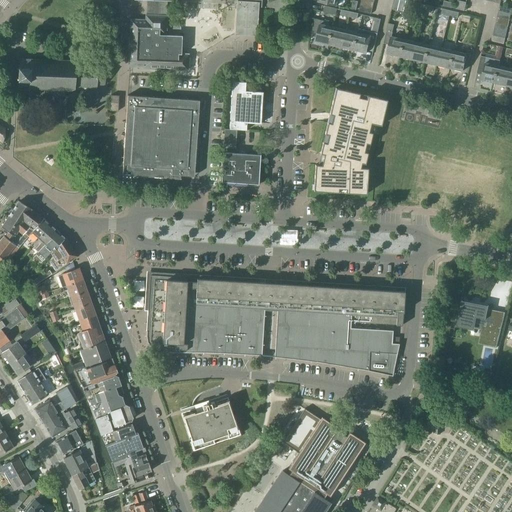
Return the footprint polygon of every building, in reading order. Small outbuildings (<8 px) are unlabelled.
[(140,0),(146,0),(146,7),(146,15),(145,15),(145,20),(144,20),(132,20),(130,20),(130,21),(130,34),(129,34),(129,53),(129,65),(128,65),(128,67),(130,67),(141,67),(143,67),(143,69),(145,69),(145,68),(155,69),(157,69),(170,69),(170,70),(171,70),(171,69),(186,70),(187,70),(187,68),(188,56),(188,54),(186,54),(181,54),(181,36),(165,35),(166,17),(166,16),(166,1),(174,1),(174,0),(140,0)] [(179,0),(180,1),(197,2),(236,5),(236,11),(235,19),(235,27),(234,35),(256,36),(257,28),(258,12),(258,2),(257,0),(179,0)] [(361,0),(360,6),(372,9),(374,3),(361,0)] [(402,0),(399,0),(397,11),(403,13),(406,1),(402,0)] [(412,2),(406,1),(403,13),(409,14),(412,2)] [(456,9),(464,11),(466,3),(465,2),(458,1),(457,4),(456,9)] [(324,6),(323,12),(335,15),(337,9),(324,6)] [(372,9),(360,6),(359,11),(371,14),(372,9)] [(499,6),(498,12),(510,15),(511,9),(499,6)] [(498,12),(497,18),(509,21),(510,15),(498,12)] [(497,18),(495,24),(508,27),(509,21),(497,18)] [(317,42),(329,44),(333,27),(321,25),(320,24),(316,41),(317,42)] [(495,24),(494,29),(506,32),(508,27),(495,24)] [(340,47),(341,47),(345,30),(344,30),(333,27),(329,44),(333,45),(332,46),(334,47),(334,45),(340,47)] [(494,29),(493,35),(505,38),(506,32),(494,29)] [(342,47),(354,50),(358,33),(346,31),(346,30),(345,30),(341,47),(342,48),(342,47)] [(400,57),(404,40),(393,37),(391,37),(392,33),(386,31),(383,44),(389,45),(387,54),(389,54),(395,55),(395,57),(396,57),(396,55),(400,56),(400,57)] [(358,33),(354,50),(358,51),(357,52),(358,52),(359,51),(365,52),(365,53),(366,53),(368,45),(374,46),(377,34),(371,32),(370,36),(369,36),(358,33)] [(505,38),(493,35),(491,41),(503,44),(505,38)] [(411,60),(413,60),(417,43),(416,42),(415,43),(404,40),(400,57),(412,59),(411,60)] [(414,60),(425,63),(429,46),(417,43),(418,43),(417,43),(413,60),(414,60)] [(436,65),(437,66),(440,56),(441,48),(440,48),(429,46),(425,63),(436,65)] [(438,66),(450,68),(454,52),(442,49),(441,48),(440,56),(437,66),(438,66)] [(454,52),(450,68),(451,68),(454,69),(454,70),(455,71),(455,69),(461,71),(463,71),(465,63),(471,64),(474,52),(468,50),(467,54),(465,54),(454,52)] [(67,92),(68,92),(69,91),(70,91),(70,92),(72,91),(71,91),(74,90),(75,89),(74,89),(75,87),(96,88),(97,66),(75,65),(76,64),(76,63),(75,63),(73,61),(72,60),(72,61),(70,61),(70,60),(68,60),(68,61),(61,61),(62,59),(60,59),(60,61),(54,60),(54,59),(53,59),(53,60),(46,60),(46,59),(45,59),(45,60),(38,60),(38,59),(37,59),(37,60),(31,59),(31,58),(30,58),(29,60),(23,59),(23,58),(22,58),(22,59),(17,59),(17,60),(18,60),(18,66),(18,68),(16,68),(16,70),(18,70),(18,78),(15,78),(15,80),(17,80),(17,83),(18,83),(17,88),(16,88),(16,89),(20,89),(20,90),(21,90),(21,89),(28,89),(28,91),(29,91),(29,89),(36,90),(36,91),(37,91),(37,90),(43,90),(43,91),(45,91),(45,90),(51,90),(51,91),(52,92),(52,90),(59,91),(59,92),(60,92),(60,91),(67,91),(67,92)] [(499,62),(480,58),(477,73),(483,74),(481,80),(483,80),(489,81),(489,83),(490,83),(490,82),(494,83),(498,66),(499,62)] [(510,69),(498,66),(494,83),(506,86),(507,86),(511,69),(510,69)] [(224,130),(236,131),(236,130),(246,130),(246,123),(260,124),(260,123),(261,103),(262,93),(262,92),(245,91),(245,83),(245,82),(232,81),(232,82),(231,90),(231,91),(230,120),(229,120),(229,121),(229,129),(229,130),(224,130)] [(345,192),(345,193),(362,194),(362,193),(362,187),(366,187),(367,169),(368,168),(370,169),(380,126),(387,100),(335,88),(329,114),(333,115),(331,123),(327,122),(327,123),(324,134),(322,142),(320,154),(323,154),(321,165),(315,165),(313,184),(314,184),(317,184),(317,190),(317,191),(338,192),(338,189),(345,189),(345,192)] [(110,95),(110,103),(118,104),(118,96),(110,95)] [(122,165),(126,166),(126,168),(126,170),(127,171),(129,171),(130,172),(130,175),(134,175),(134,176),(180,179),(180,178),(180,176),(187,176),(194,177),(194,172),(195,167),(194,167),(195,157),(196,153),(195,153),(196,143),(197,138),(196,138),(197,128),(199,100),(168,98),(168,99),(158,98),(127,95),(125,123),(125,133),(124,133),(124,138),(124,148),(123,148),(123,153),(122,165)] [(118,104),(110,103),(109,111),(117,111),(118,104)] [(235,144),(223,144),(221,182),(257,184),(258,184),(260,161),(261,161),(263,163),(265,163),(267,162),(267,159),(266,157),(263,157),(261,159),(260,159),(260,154),(259,154),(259,155),(235,153),(235,144)] [(4,259),(30,226),(33,229),(42,218),(32,210),(18,202),(1,228),(8,232),(5,237),(3,237),(0,240),(0,263),(1,264),(4,259)] [(32,233),(38,239),(50,225),(42,218),(33,229),(30,226),(4,259),(7,262),(32,233)] [(35,250),(38,252),(57,232),(50,225),(38,239),(42,242),(35,250)] [(275,229),(275,237),(289,237),(289,230),(275,229)] [(49,248),(52,251),(66,239),(65,239),(57,232),(38,252),(42,256),(49,248)] [(66,239),(52,251),(53,251),(51,253),(54,257),(49,261),(55,271),(77,256),(66,239)] [(66,286),(82,280),(78,268),(62,274),(62,275),(58,276),(62,287),(66,286)] [(33,281),(35,285),(51,274),(48,271),(33,281)] [(274,356),(274,357),(275,357),(281,358),(289,359),(305,361),(316,362),(326,364),(327,364),(330,364),(346,367),(357,369),(367,371),(368,371),(387,375),(388,375),(392,376),(393,370),(399,344),(391,344),(392,331),(350,328),(350,322),(396,325),(402,326),(402,313),(403,313),(404,293),(404,292),(404,291),(403,291),(280,284),(279,284),(270,283),(266,283),(264,283),(150,276),(149,279),(149,280),(147,323),(146,336),(147,342),(150,347),(150,348),(155,351),(156,351),(162,352),(162,353),(162,352),(168,352),(171,352),(172,352),(198,353),(213,353),(224,353),(229,354),(230,354),(236,354),(244,355),(260,355),(260,356),(261,356),(261,355),(264,301),(270,302),(277,302),(277,304),(277,305),(278,305),(284,305),(282,324),(276,324),(274,356)] [(82,280),(66,286),(70,297),(87,292),(82,280)] [(37,296),(41,295),(46,293),(44,285),(35,289),(37,296)] [(70,297),(75,309),(91,303),(87,292),(70,297)] [(0,317),(18,303),(14,298),(9,303),(7,302),(4,305),(4,306),(1,309),(0,307),(0,317)] [(461,305),(460,309),(457,324),(457,325),(462,326),(462,325),(471,327),(473,328),(473,327),(473,326),(483,328),(481,338),(482,339),(481,343),(489,344),(489,345),(496,346),(497,346),(505,314),(503,313),(489,310),(488,310),(487,310),(482,309),(482,307),(462,303),(461,302),(461,305)] [(75,325),(84,349),(105,341),(91,303),(75,309),(80,323),(75,325)] [(0,348),(10,342),(5,335),(10,332),(9,330),(25,320),(22,316),(25,314),(20,307),(17,309),(0,320),(0,348)] [(20,336),(24,341),(39,331),(35,325),(20,336)] [(105,341),(84,349),(90,364),(110,357),(105,341)] [(1,352),(9,364),(25,353),(16,342),(1,352)] [(25,353),(9,364),(17,375),(37,362),(33,357),(29,360),(25,353)] [(90,366),(82,370),(81,368),(74,371),(81,388),(97,382),(115,376),(114,375),(114,376),(113,374),(117,373),(115,366),(113,367),(111,360),(90,367),(90,366)] [(17,381),(24,393),(40,383),(45,380),(38,368),(17,381)] [(490,383),(492,373),(485,371),(485,372),(480,371),(473,369),(472,374),(471,374),(471,375),(471,376),(489,384),(490,383)] [(84,390),(86,396),(120,385),(117,377),(115,376),(97,382),(99,387),(86,391),(85,390),(84,390)] [(40,383),(24,393),(31,404),(47,394),(40,383)] [(65,404),(75,399),(67,385),(57,391),(65,404)] [(93,412),(95,418),(110,413),(112,412),(112,410),(124,405),(121,397),(122,397),(123,394),(120,385),(86,396),(90,407),(92,406),(94,411),(93,412)] [(181,414),(193,450),(240,434),(227,397),(201,406),(202,407),(193,410),(193,409),(192,409),(181,413),(181,414)] [(34,408),(43,423),(65,409),(61,401),(53,406),(49,399),(34,408)] [(95,421),(100,436),(110,432),(109,430),(111,428),(112,431),(130,424),(129,421),(130,421),(132,418),(128,406),(125,405),(124,405),(112,410),(112,412),(110,413),(95,418),(95,419),(95,421)] [(65,409),(43,423),(51,438),(67,429),(66,427),(70,425),(72,429),(82,423),(73,408),(64,413),(62,411),(65,409)] [(287,469),(288,468),(291,471),(288,475),(282,471),(254,511),(322,511),(329,502),(324,498),(326,494),(329,496),(365,442),(349,432),(346,436),(336,430),(338,427),(322,417),(320,419),(304,408),(282,442),(298,453),(287,469)] [(100,436),(105,445),(134,434),(131,424),(130,424),(112,431),(111,428),(109,430),(110,432),(100,436)] [(54,442),(61,456),(82,444),(75,430),(54,442)] [(4,431),(0,432),(0,453),(6,450),(7,450),(8,450),(9,450),(10,450),(11,449),(11,448),(12,447),(12,446),(12,445),(12,444),(12,443),(12,442),(11,441),(10,440),(9,440),(7,437),(7,436),(7,435),(7,434),(7,433),(6,432),(5,431),(4,431)] [(113,462),(143,452),(142,450),(143,450),(137,433),(134,434),(105,445),(112,463),(113,462)] [(93,451),(90,440),(80,446),(81,448),(63,458),(71,475),(96,462),(94,457),(93,451)] [(143,452),(113,462),(115,466),(126,462),(132,479),(127,481),(128,485),(149,478),(147,472),(151,471),(148,462),(147,462),(144,454),(143,454),(143,452)] [(6,471),(9,477),(25,468),(18,457),(1,466),(0,466),(0,472),(3,470),(4,472),(6,471)] [(96,462),(71,475),(78,490),(81,488),(81,489),(86,486),(88,485),(88,484),(94,481),(90,472),(97,469),(96,462)] [(25,468),(9,477),(12,483),(11,483),(12,485),(5,489),(7,494),(0,498),(0,502),(1,504),(5,502),(9,499),(14,497),(11,492),(15,490),(14,489),(31,480),(25,468)] [(132,496),(133,498),(135,504),(147,499),(144,491),(132,496)] [(14,497),(9,499),(18,506),(21,503),(14,497)] [(376,499),(372,504),(373,505),(373,504),(373,505),(374,506),(373,506),(377,509),(375,511),(393,511),(396,509),(387,504),(387,505),(384,503),(383,504),(383,503),(383,502),(384,501),(378,498),(378,499),(377,499),(376,499)] [(18,506),(9,499),(5,502),(15,510),(18,506)] [(27,506),(22,511),(23,511),(45,511),(40,507),(42,505),(35,499),(28,508),(27,506)] [(128,508),(129,511),(154,511),(152,505),(150,505),(149,501),(128,508)]
